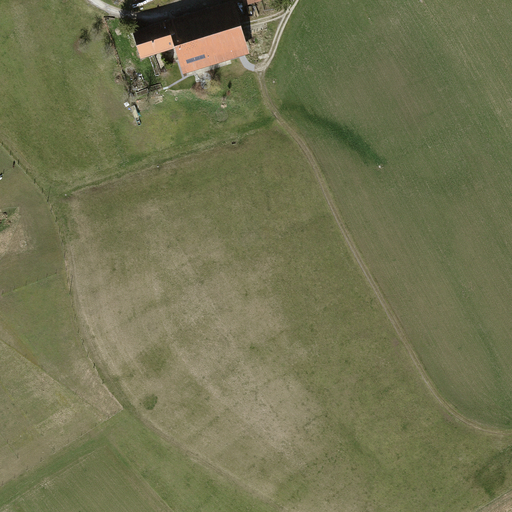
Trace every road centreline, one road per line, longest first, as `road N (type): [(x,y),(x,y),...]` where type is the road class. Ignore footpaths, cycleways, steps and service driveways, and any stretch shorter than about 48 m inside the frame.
road 1 (track): [(511,430),(494,431),(453,411),(425,378),(308,152),(263,94),(295,0)]
road 2 (track): [(208,0),(153,18),(92,0)]
